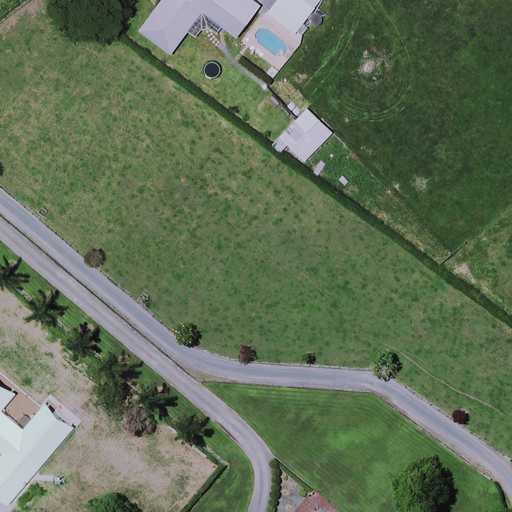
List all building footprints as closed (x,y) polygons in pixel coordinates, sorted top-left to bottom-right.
[(163,0),(142,28),(173,51),(190,28),(198,34),(207,22),(219,31),(224,24),(239,35),(262,3),(257,0),(163,0)] [(306,20),(317,29),(328,15),(317,6),(321,0),(277,0),(269,11),(296,33),(306,20)] [(235,68),(217,53),(199,75),(217,90),(235,68)] [(334,131),(309,107),(306,110),(295,99),(287,107),(298,118),(274,143),(281,151),(289,142),(307,159),(334,131)] [(0,449),(0,450),(16,469),(51,440),(0,379),(0,449)] [(322,511),(309,501),(299,511),(322,511)]
